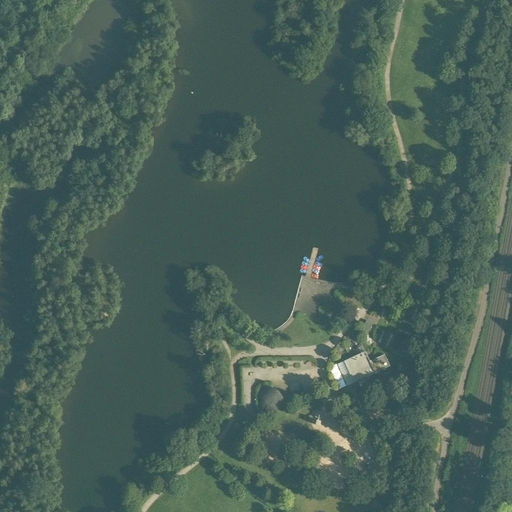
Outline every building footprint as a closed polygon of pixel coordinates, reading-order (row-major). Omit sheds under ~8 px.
[(373,321),(367,318),(363,326),(369,329),(373,321)] [(365,353),(343,362),(352,383),(389,367),(383,355),(369,362),(365,353)] [(385,377),(374,383),(379,393),(390,388),(385,377)] [(270,386),(264,386),(258,395),(259,408),(266,413),(277,412),(286,406),(285,400),(278,389),(270,386)] [(511,484),(505,483),(501,498),(511,501),(511,484)]
